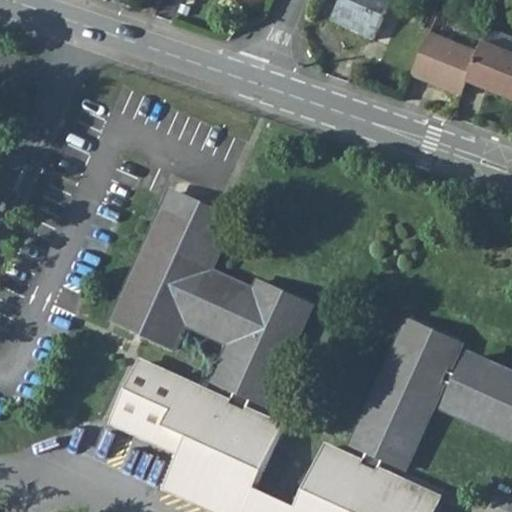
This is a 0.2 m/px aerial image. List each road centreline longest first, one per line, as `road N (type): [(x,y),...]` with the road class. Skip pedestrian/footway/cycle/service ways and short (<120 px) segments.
road 1 (tertiary): [(261,85),(7,0)]
road 2 (tertiary): [(511,170),(261,85)]
road 3 (unknown): [(83,25),(0,210)]
